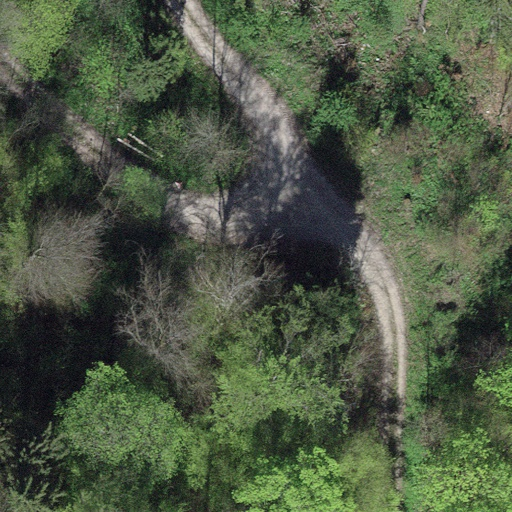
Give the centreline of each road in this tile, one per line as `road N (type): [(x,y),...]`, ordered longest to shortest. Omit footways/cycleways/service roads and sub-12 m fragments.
road 1 (track): [(396,511),(401,321),(391,257),(356,219),(288,192),(283,144),(172,0)]
road 2 (track): [(0,57),(170,204),(217,222),(249,222),(288,192)]
